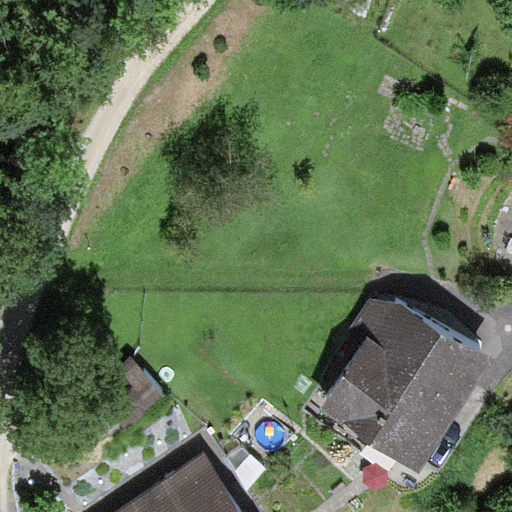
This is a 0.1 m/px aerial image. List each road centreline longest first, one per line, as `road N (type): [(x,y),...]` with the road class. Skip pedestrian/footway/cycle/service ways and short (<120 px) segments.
road 1 (track): [(189,0),(121,110),(50,265)]
road 2 (track): [(164,31),(107,69),(0,115)]
road 3 (residential): [(376,281),(511,314)]
